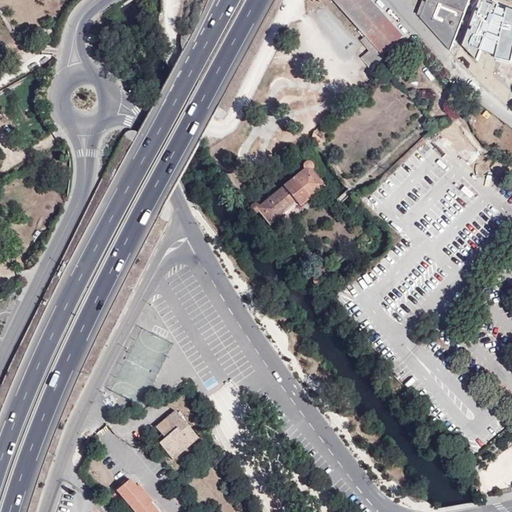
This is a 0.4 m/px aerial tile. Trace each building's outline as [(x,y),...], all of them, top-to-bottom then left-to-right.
[(388,61),(387,59),(383,55),(395,44),(404,37),(370,0),(334,0),(366,36),(362,40),(370,51),(362,57),(374,72),(388,61)] [(451,51),(470,0),(428,0),(421,18),(451,51)] [(497,4),(489,0),(478,0),(461,45),(476,61),(481,50),(494,54),(493,61),(511,64),(511,61),(511,9),(506,6),(505,9),(496,7),(497,4)] [(102,26),(91,33),(96,40),(107,33),(102,26)] [(383,55),(387,59),(399,48),(395,44),(383,55)] [(395,59),(385,68),(395,80),(396,79),(406,70),(395,59)] [(250,210),(251,212),(254,214),(256,213),(259,210),(269,224),(295,202),(298,206),(323,186),(310,171),(312,168),(311,164),(308,162),(306,162),(304,163),(302,165),(303,169),(259,205),(255,204),(252,204),(250,207),(250,210)] [(312,283),(314,284),(314,285),(316,286),(318,286),(320,285),(321,283),(321,280),(320,279),(320,278),(319,276),(317,276),(314,276),(313,278),(312,281),(312,283)] [(165,439),(159,443),(173,459),(198,439),(175,411),(155,427),(161,434),(165,439)] [(156,439),(159,443),(165,439),(161,434),(156,439)] [(130,479),(116,491),(127,504),(134,500),(138,505),(133,510),(134,511),(157,511),(151,503),(153,502),(139,485),(137,487),(130,479)]
